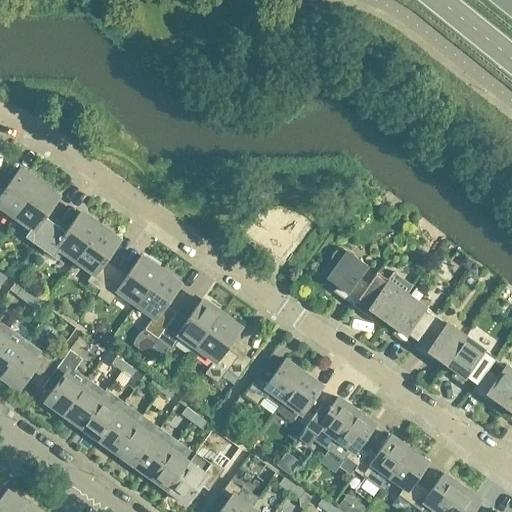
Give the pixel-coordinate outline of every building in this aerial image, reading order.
[(15,216),(41,180),(26,170),(24,172),(19,168),(1,194),(0,192),(0,210),(2,207),(15,216)] [(45,217),(59,197),(54,193),(56,191),(41,180),(15,216),(27,225),(21,233),(39,246),(55,224),(45,217)] [(74,262),(102,224),(87,213),(85,216),(80,212),(66,232),(55,224),(39,246),(57,260),(62,254),(74,262)] [(106,261),(120,241),(115,237),(117,235),(102,224),(74,262),(91,275),(87,281),(100,290),(116,268),(106,261)] [(367,265),(347,251),(346,250),(344,249),(342,248),(339,249),(338,249),(336,250),(334,251),(333,252),(332,254),(331,256),(330,258),(330,261),(331,262),(332,264),(333,266),(335,268),(327,278),(337,286),(333,291),(353,306),(369,284),(359,276),(367,265)] [(139,301),(163,268),(148,257),(146,259),(141,255),(127,275),(116,268),(100,290),(96,295),(110,305),(121,288),(139,301)] [(466,256),(462,261),(463,265),(467,268),(472,260),(466,256)] [(474,261),(469,269),(473,272),(477,271),(481,266),(474,261)] [(167,304),(181,284),(176,281),(177,278),(163,268),(139,301),(156,313),(144,329),(157,339),(177,312),(167,304)] [(386,321),(407,293),(413,285),(393,272),(388,280),(377,272),(369,284),(353,306),(373,320),(377,315),(386,321)] [(468,290),(477,281),(468,272),(459,282),(468,290)] [(26,303),(31,295),(21,288),(16,295),(26,303)] [(412,348),(436,315),(407,293),(386,321),(396,328),(392,334),(412,348)] [(42,303),(31,295),(26,303),(36,310),(42,303)] [(199,344),(223,311),(209,301),(207,303),(202,299),(187,319),(177,312),(157,339),(170,348),(182,332),(199,344)] [(242,328),(237,324),(238,322),(223,311),(199,344),(216,357),(205,373),(218,383),(222,377),(233,384),(238,377),(227,370),(241,351),(230,344),(242,328)] [(445,364),(466,336),(436,315),(412,348),(432,363),(436,357),(445,364)] [(0,339),(8,327),(0,321),(0,339)] [(0,375),(0,376),(26,340),(8,327),(0,339),(0,375)] [(494,358),(495,357),(466,336),(445,364),(454,370),(450,376),(471,391),(486,369),(487,369),(494,358)] [(19,390),(35,367),(43,373),(52,360),(40,351),(41,351),(26,340),(0,376),(19,390)] [(81,358),(69,349),(42,387),(50,392),(44,400),(63,414),(88,379),(74,368),(81,358)] [(111,363),(121,371),(126,364),(116,356),(111,363)] [(504,406),(511,395),(511,369),(505,364),(504,366),(494,358),(487,369),(486,369),(471,391),(491,405),(495,399),(504,406)] [(278,408),(303,373),(284,359),(268,381),(258,374),(243,394),(258,405),(263,398),(277,408),(278,408)] [(136,371),(126,364),(121,371),(131,378),(136,371)] [(313,414),(306,409),(322,386),(303,373),(278,408),(277,408),(275,410),(291,421),(293,418),(304,427),(313,414)] [(149,383),(160,391),(165,384),(155,376),(149,383)] [(81,427),(107,389),(106,388),(104,391),(88,379),(63,414),(81,427)] [(175,391),(165,384),(160,391),(170,398),(175,391)] [(98,439),(125,402),(107,389),(81,427),(98,439)] [(337,397),(331,404),(324,399),(313,414),(304,427),(297,436),(309,445),(314,438),(329,449),(356,411),(337,397)] [(116,452),(142,415),(125,402),(98,439),(116,452)] [(181,414),(191,421),(196,414),(186,407),(181,414)] [(366,452),(359,447),(375,424),(356,411),(329,449),(344,459),(338,467),(349,476),(354,470),(357,465),(366,452)] [(206,421),(196,414),(191,421),(201,429),(206,421)] [(133,465),(160,428),(142,415),(116,452),(133,465)] [(151,477),(177,440),(160,428),(133,465),(151,477)] [(389,476),(409,449),(390,435),(374,457),(366,452),(357,465),(354,470),(365,478),(380,489),(389,476)] [(168,490),(195,453),(177,440),(151,477),(168,490)] [(412,485),(428,462),(409,449),(389,476),(404,487),(398,495),(408,501),(410,503),(419,490),(412,485)] [(211,487),(224,469),(212,460),(209,464),(195,453),(168,490),(187,504),(204,481),(211,487)] [(443,511),(462,487),(443,473),(426,495),(419,490),(410,503),(421,511),(420,511),(443,511)] [(294,484),(284,477),(278,484),(289,491),(294,484)] [(247,511),(251,507),(258,498),(243,487),(242,489),(230,481),(220,493),(228,499),(218,511),(247,511)] [(299,499),(304,492),(294,484),(289,491),(299,499)] [(0,511),(19,511),(28,500),(13,489),(12,491),(7,487),(0,496),(0,511)] [(472,511),(481,500),(462,487),(443,511),(472,511)] [(398,495),(394,500),(395,506),(401,510),(408,501),(398,495)] [(327,511),(333,504),(322,497),(317,504),(327,511)] [(42,511),(43,511),(28,500),(19,511),(42,511)]
